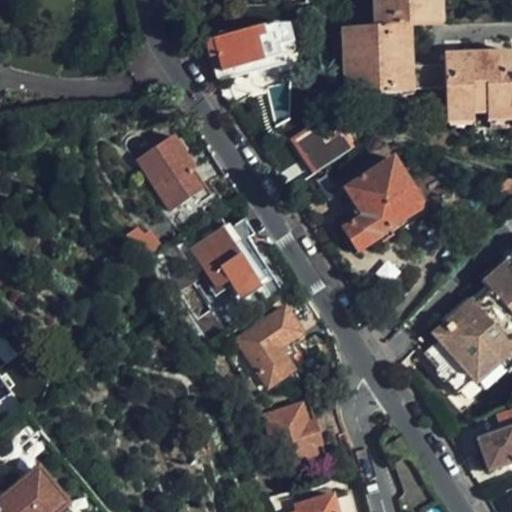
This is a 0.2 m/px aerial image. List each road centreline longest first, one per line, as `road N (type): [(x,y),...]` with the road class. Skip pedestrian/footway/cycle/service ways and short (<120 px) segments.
road 1 (secondary): [(143,0),(170,65),(370,367)]
road 2 (unknown): [(370,367),(511,224)]
road 3 (secondary): [(370,367),(459,511)]
road 4 (residential): [(370,367),(359,379),(356,427),(383,511)]
